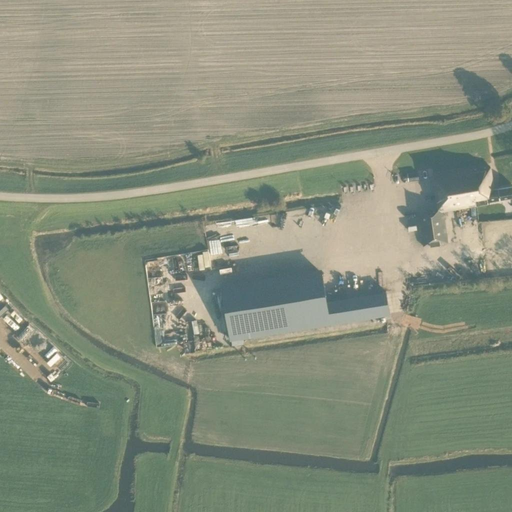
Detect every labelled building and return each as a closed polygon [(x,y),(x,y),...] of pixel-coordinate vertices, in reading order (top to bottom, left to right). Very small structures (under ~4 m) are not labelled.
[(420,211),(425,244),(450,240),(445,211),(489,203),(488,201),(511,197),(511,187),(494,190),(490,166),(434,176),(439,208),(420,211)] [(408,174),(409,181),(418,179),(417,172),(408,174)] [(89,270),(100,275),(103,267),(93,263),(89,270)] [(160,263),(159,277),(172,278),(172,263),(160,263)] [(223,290),(231,338),(330,322),(327,301),(323,274),(223,290)] [(408,312),(412,281),(407,280),(404,302),(397,301),(396,310),(408,312)]
